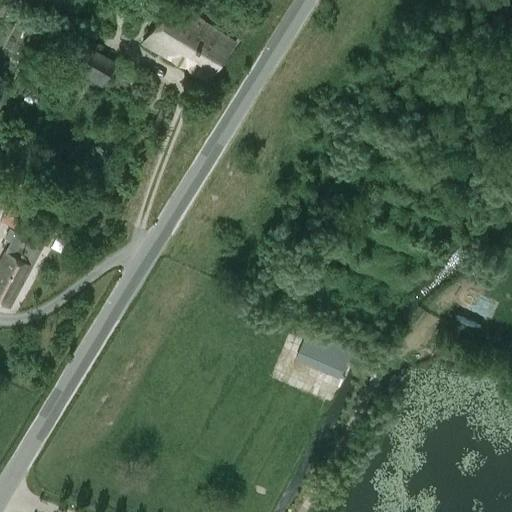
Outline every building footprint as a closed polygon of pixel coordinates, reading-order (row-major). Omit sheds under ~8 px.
[(208,81),(236,44),(176,0),(142,42),(208,81)] [(102,85),(116,61),(81,43),(68,67),(102,85)] [(0,301),(10,306),(46,238),(19,224),(16,231),(10,228),(5,237),(11,240),(0,260),(0,301)] [(57,237),(51,248),(60,253),(66,242),(57,237)] [(301,361),(339,377),(351,347),(307,329),(302,341),(308,344),(301,361)]
